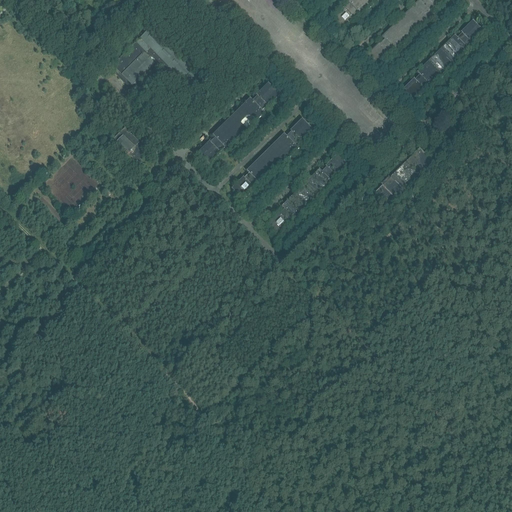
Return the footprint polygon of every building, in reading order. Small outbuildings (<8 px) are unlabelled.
[(348,0),(347,1),(350,4),(332,21),(344,32),(361,15),(363,17),(380,0),(348,0)] [(433,14),(448,0),(426,0),(423,3),(421,1),(383,37),(386,40),(368,57),(378,68),(397,51),(398,52),(436,17),(433,14)] [(474,22),(457,38),(456,36),(418,72),(421,75),(403,92),(414,103),(431,87),(434,89),(472,53),(468,50),(485,33),(474,22)] [(184,62),(151,28),(115,64),(113,62),(112,63),(114,65),(110,69),(133,92),(157,69),(173,84),(175,82),(189,96),(204,81),(188,66),(195,59),(192,55),(184,62)] [(251,101),(249,99),(211,136),(214,138),(197,155),(208,167),(225,150),(227,152),(264,115),(263,114),(279,97),(267,85),(251,101)] [(313,133),(302,121),(286,137),(284,135),(247,172),(248,174),(231,191),(243,202),(260,185),(262,187),(300,150),(297,148),(313,133)] [(114,139),(111,142),(134,166),(148,152),(125,128),(117,136),(115,134),(112,137),(114,139)] [(420,152),(375,196),(388,209),(433,165),(420,152)] [(351,169),(338,157),(322,173),(320,171),(282,208),(284,210),(267,226),(280,239),(297,222),(299,224),(336,188),(334,186),(351,169)]
